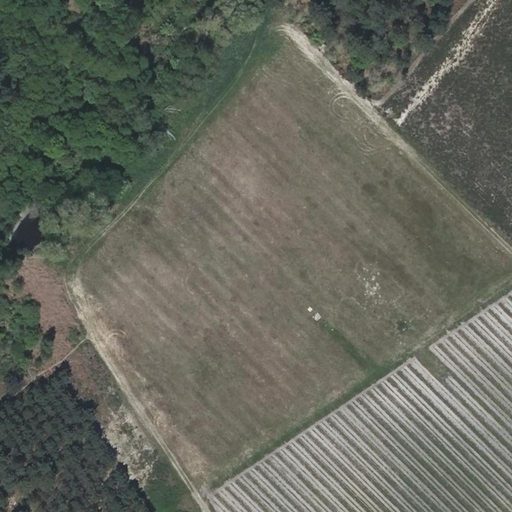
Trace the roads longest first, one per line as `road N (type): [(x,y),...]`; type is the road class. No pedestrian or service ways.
road 1 (track): [(511,248),(277,18),(54,273),(209,511)]
road 2 (track): [(199,495),(511,285)]
